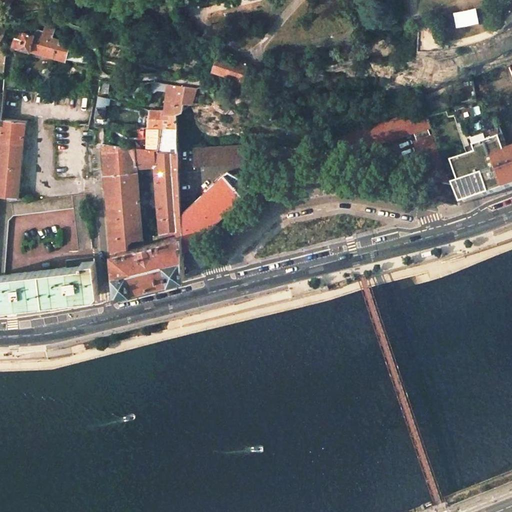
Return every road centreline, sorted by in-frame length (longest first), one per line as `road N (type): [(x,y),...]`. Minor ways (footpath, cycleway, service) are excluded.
road 1 (primary): [(109,318),(511,210)]
road 2 (residential): [(95,149),(109,318)]
